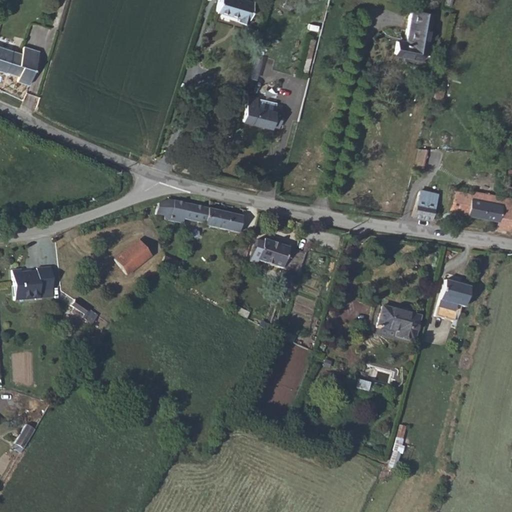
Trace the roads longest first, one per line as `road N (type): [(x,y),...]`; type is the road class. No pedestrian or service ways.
road 1 (unclassified): [(169,188),(511,252)]
road 2 (unclassified): [(0,101),(169,188)]
road 3 (unclassified): [(0,238),(102,218),(169,188)]
road 4 (unknown): [(281,210),(312,83),(277,76)]
